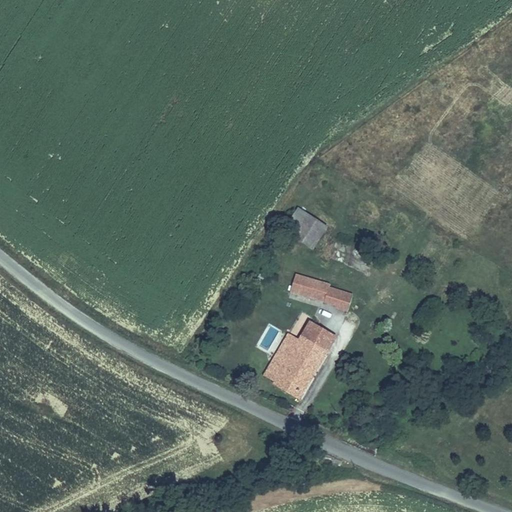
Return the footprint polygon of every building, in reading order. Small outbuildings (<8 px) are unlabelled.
[(294,235),(307,215),(298,208),(285,230),(294,235)] [(326,227),(307,215),(294,235),(313,248),(326,227)] [(348,311),(354,294),(350,292),(349,294),(330,288),(330,285),(286,271),(281,288),(348,311)] [(255,293),(267,275),(262,272),(250,290),(255,293)] [(320,328),(329,311),(319,306),(307,306),(304,311),(308,314),(305,319),(309,323),(299,342),(289,336),(266,375),(275,382),(275,385),(299,400),(335,338),(320,328)]
